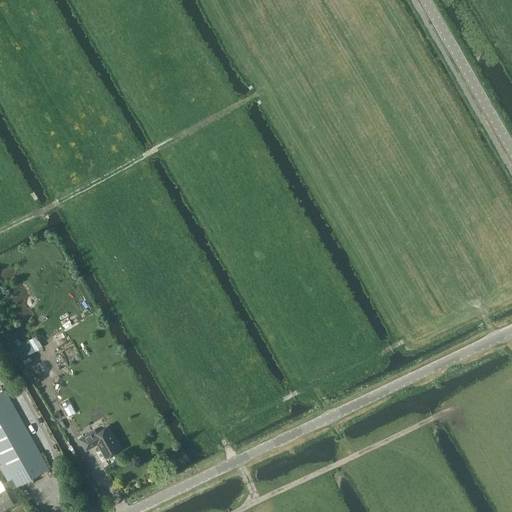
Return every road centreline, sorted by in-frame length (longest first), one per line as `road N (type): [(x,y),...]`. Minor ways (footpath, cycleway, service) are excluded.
road 1 (unclassified): [(131,511),(511,329)]
road 2 (track): [(237,511),(458,406)]
road 3 (tertiary): [(511,150),(426,0)]
road 4 (unknown): [(53,498),(57,471),(49,447),(9,382),(0,380)]
